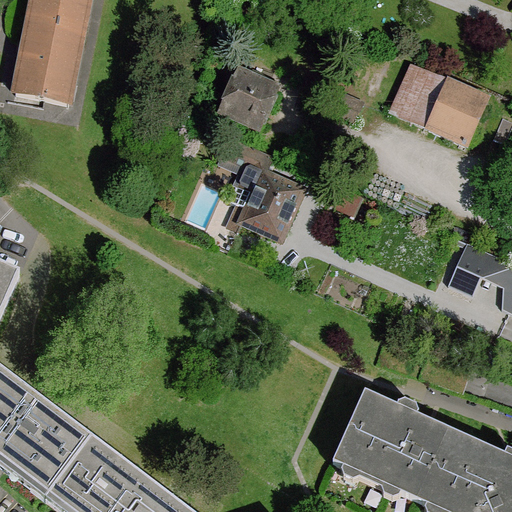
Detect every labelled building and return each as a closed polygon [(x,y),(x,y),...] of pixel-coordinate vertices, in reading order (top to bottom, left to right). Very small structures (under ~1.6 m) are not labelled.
[(90,0),(35,0),(32,22),(85,32),(90,0)] [(70,107),(85,32),(32,22),(17,97),(70,107)] [(430,132),(450,86),(410,68),(390,114),(430,132)] [(277,90),(241,75),(225,114),(260,130),(277,90)] [(489,103),(450,86),(430,132),(467,148),(489,103)] [(364,104),(334,92),(327,109),(356,123),(364,104)] [(257,194),(244,224),(282,242),(304,194),(266,177),(275,159),(258,152),(241,187),(257,194)] [(497,266),(463,251),(448,286),(482,302),(497,266)] [(0,324),(20,280),(0,271),(0,324)] [(468,385),(472,372),(430,356),(421,382),(464,396),(468,385)] [(0,464),(50,502),(93,446),(0,376),(0,464)] [(419,504),(450,434),(366,396),(335,466),(419,504)] [(511,511),(511,461),(450,434),(419,504),(435,511),(511,511)] [(63,511),(180,511),(93,446),(50,502),(63,511)]
